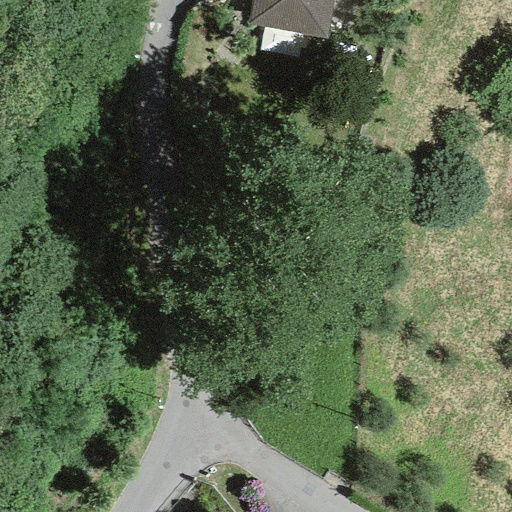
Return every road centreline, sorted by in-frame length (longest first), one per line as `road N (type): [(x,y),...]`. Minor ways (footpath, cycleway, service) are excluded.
road 1 (unclassified): [(134,371),(181,0)]
road 2 (residential): [(320,511),(134,371)]
road 3 (residential): [(134,371),(88,511)]
